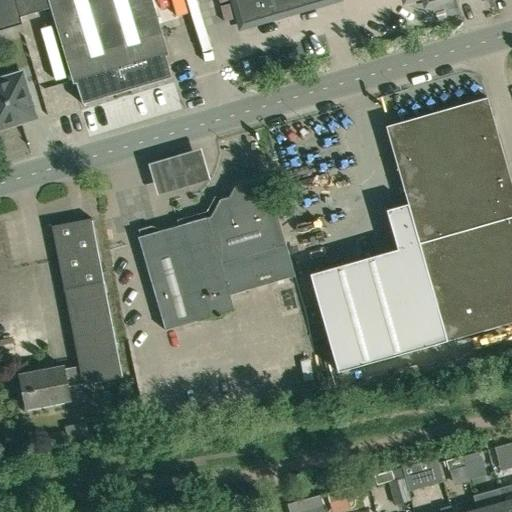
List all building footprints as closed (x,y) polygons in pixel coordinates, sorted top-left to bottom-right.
[(0,0),(0,30),(21,24),(19,17),(50,8),(73,84),(76,83),(82,104),(172,77),(166,56),(169,55),(151,0),(235,0),(242,24),(324,0),(426,0),(427,3),(436,0),(0,0)] [(0,127),(26,120),(26,117),(29,110),(32,109),(21,73),(0,79),(0,127)] [(338,372),(511,322),(511,186),(487,98),(386,127),(408,204),(386,210),(398,249),(310,274),(338,372)] [(221,99),(159,122),(165,139),(227,116),(221,99)] [(347,144),(288,159),(301,208),(338,198),(334,183),(356,178),(347,144)] [(200,147),(150,160),(154,174),(159,190),(208,177),(204,159),(200,147)] [(137,237),(165,330),(234,310),(230,295),(295,276),(268,184),(258,178),(234,185),(229,196),(220,198),(210,216),(137,237)] [(24,408),(69,400),(66,384),(81,381),(82,385),(122,377),(92,218),(52,226),(78,366),(63,369),(63,367),(18,376),(24,408)] [(289,286),(294,311),(304,309),(299,284),(289,286)] [(511,445),(511,443),(494,448),(497,457),(511,452),(511,445)] [(479,451),(462,456),(465,466),(482,461),(479,451)] [(462,456),(445,461),(448,470),(465,466),(462,456)] [(430,460),(412,465),(415,475),(433,470),(430,460)] [(392,471),(374,476),(377,485),(394,481),(392,471)] [(361,484),(344,489),(346,499),(363,494),(361,484)] [(329,503),(346,499),(344,489),(326,493),(329,503)] [(287,505),(289,511),(304,511),(304,510),(316,507),(313,498),(287,505)] [(511,511),(511,499),(501,503),(503,511),(511,511)] [(477,511),(503,511),(501,503),(477,509),(477,511)]
